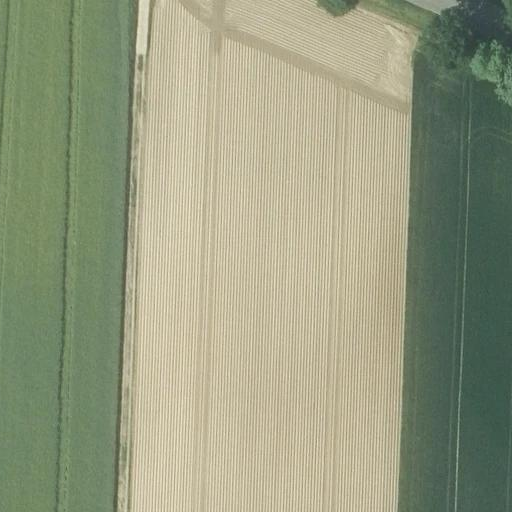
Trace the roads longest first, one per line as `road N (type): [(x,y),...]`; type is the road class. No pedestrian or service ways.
road 1 (track): [(128,511),(158,0)]
road 2 (track): [(332,0),(511,68)]
